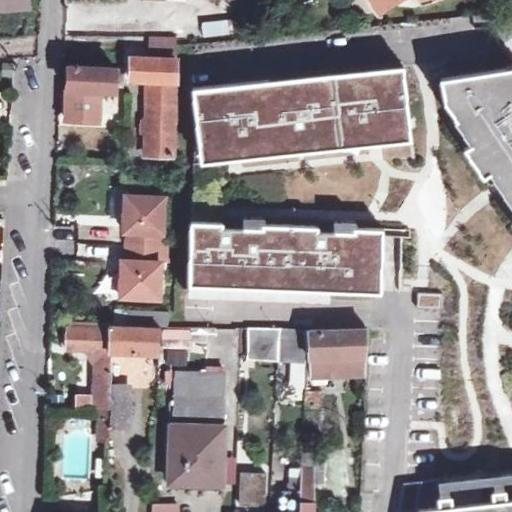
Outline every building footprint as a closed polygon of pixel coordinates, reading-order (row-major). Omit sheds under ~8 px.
[(368,0),(376,12),(394,0),(368,0)] [(231,17),(200,18),(200,34),(232,33),(231,17)] [(147,34),(147,48),(174,48),(175,34),(147,34)] [(197,152),(409,131),(402,56),(189,78),(197,152)] [(175,59),(131,57),(130,79),(156,80),(152,152),(171,154),(175,59)] [(511,203),(511,63),(442,74),(445,100),(511,203)] [(124,68),(68,65),(67,87),(67,118),(98,120),(100,89),(114,90),(115,82),(123,83),(124,68)] [(163,196),(125,194),(123,230),(127,230),(126,244),(160,245),(163,196)] [(398,302),(400,225),(374,225),(374,230),(331,230),(331,223),(272,221),(273,226),(235,225),(233,219),(205,218),(198,292),(398,302)] [(160,245),(126,244),(125,259),(121,259),(119,295),(158,297),(160,245)] [(99,366),(93,365),(91,401),(88,401),(88,406),(111,407),(111,414),(110,425),(130,425),(131,387),(112,385),(114,348),(160,351),(161,325),(168,325),(169,310),(115,309),(113,323),(67,320),(66,349),(83,349),(100,350),(99,366)] [(307,331),(249,327),(247,352),(306,357),(307,331)] [(368,328),(310,330),(308,371),(366,371),(368,328)] [(100,350),(83,349),(82,357),(93,365),(99,366),(100,350)] [(170,480),(222,482),(226,371),(175,369),(170,480)] [(462,383),(434,381),(432,408),(460,410),(462,383)] [(304,389),(303,406),(311,407),(311,401),(317,401),(319,390),(304,389)] [(110,425),(111,414),(101,414),(100,440),(110,440),(110,425)] [(299,478),(316,478),(321,478),(323,451),(301,450),(300,474),(299,478)] [(241,501),(265,502),(266,473),(243,472),(241,501)] [(299,478),(300,474),(283,473),(282,480),(288,481),(288,489),(282,488),(281,511),(314,511),(316,478),(299,478)] [(511,511),(511,490),(426,498),(420,499),(416,511),(511,511)] [(177,511),(176,500),(149,502),(149,511),(177,511)]
